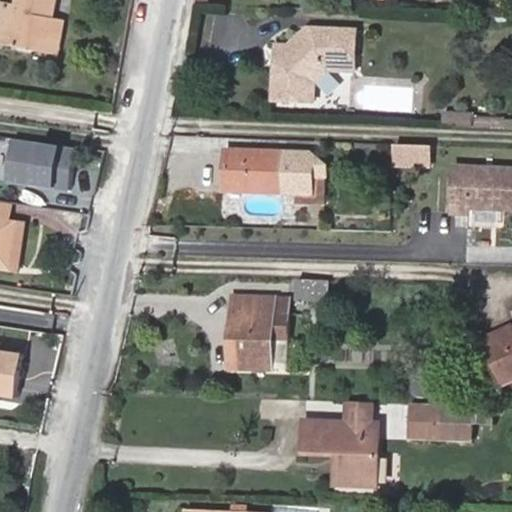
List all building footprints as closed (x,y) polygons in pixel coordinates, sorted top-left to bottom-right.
[(0,34),(11,37),(10,46),(55,55),(60,21),(52,20),(55,0),(18,0),(15,17),(1,14),(0,17),(0,34)] [(295,44),(279,60),(277,101),(317,103),(318,84),(332,70),(357,71),(359,32),(311,30),(295,44)] [(279,44),(279,60),(295,44),(287,45),(279,44)] [(446,113),(445,127),(475,128),(475,114),(446,113)] [(76,151),(13,141),(6,181),(70,191),(76,151)] [(228,152),(226,191),(283,193),(299,194),(314,195),(314,177),(315,155),(228,152)] [(500,207),(500,211),(511,210),(511,170),(453,168),(451,213),(467,213),(467,208),(486,210),(486,206),(500,207)] [(329,178),(314,177),(314,195),(299,194),(298,204),(328,205),(329,178)] [(0,200),(0,222),(9,224),(13,203),(0,200)] [(0,261),(5,262),(9,224),(0,222),(0,261)] [(24,227),(9,224),(5,262),(18,264),(24,227)] [(0,266),(18,269),(18,264),(5,262),(0,261),(0,266)] [(328,301),(329,281),(299,280),(299,300),(328,301)] [(232,368),(273,369),(274,338),(290,339),(290,299),(232,298),(232,368)] [(511,326),(501,331),(505,337),(511,333),(511,326)] [(511,333),(505,337),(501,331),(481,340),(502,384),(511,379),(511,333)] [(290,339),(274,338),(273,369),(289,369),(290,339)] [(0,395),(19,398),(24,358),(0,353),(0,395)] [(415,406),(436,406),(436,365),(416,364),(415,406)] [(371,404),(350,403),(350,423),(371,423),(371,404)] [(474,440),(475,407),(446,407),(436,406),(415,406),(413,406),(412,438),(474,440)] [(371,423),(350,423),(304,421),(303,453),(336,454),(346,455),(345,485),(377,486),(379,423),(371,423)] [(346,455),(336,454),(336,485),(345,485),(346,455)]
